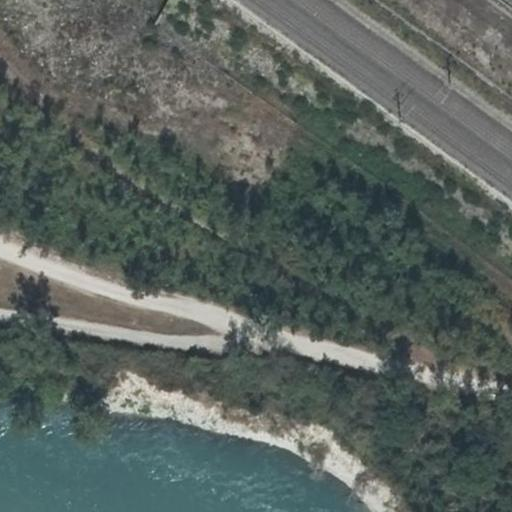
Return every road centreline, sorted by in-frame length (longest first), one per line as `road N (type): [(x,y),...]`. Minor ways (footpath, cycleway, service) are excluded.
road 1 (track): [(0,66),(83,145),(193,220),(407,342),(474,397)]
road 2 (track): [(0,312),(344,358),(511,409)]
road 3 (track): [(0,251),(206,315),(263,352)]
